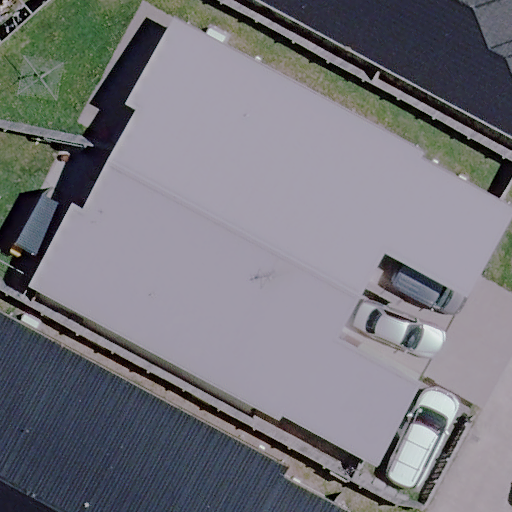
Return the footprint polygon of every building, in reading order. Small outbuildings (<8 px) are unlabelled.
[(307,0),(401,50),(428,0),(307,0)] [(511,0),(428,0),(401,50),(511,109),(511,0)] [(448,142),(200,6),(158,82),(175,92),(147,143),(394,278),(419,233),(495,275),(511,244),(511,184),(445,147),(448,142)] [(394,278),(147,143),(117,198),(101,190),(57,270),(302,403),(305,399),(402,452),(449,367),(369,324),(394,278)] [(366,511),(373,501),(305,464),(309,456),(18,297),(16,302),(1,294),(0,295),(0,392),(4,395),(0,401),(0,443),(126,511),(366,511)] [(126,511),(0,443),(0,511),(126,511)]
